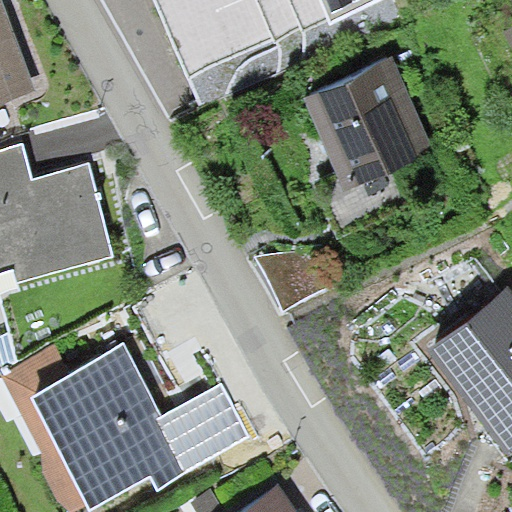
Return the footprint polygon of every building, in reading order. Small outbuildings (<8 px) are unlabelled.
[(1,0),(0,0),(0,104),(38,89),(15,34),(1,0)] [(372,0),(157,0),(190,77),(372,0)] [(511,27),(501,34),(511,53),(511,27)] [(435,149),(394,56),(303,97),(319,134),(344,189),(435,149)] [(23,146),(0,152),(0,272),(14,269),(18,284),(116,256),(98,195),(90,164),(32,180),(23,146)] [(322,248),(255,256),(283,311),(343,278),(322,248)] [(0,294),(1,294),(18,284),(14,269),(0,272),(0,294)] [(511,448),(511,290),(509,287),(428,350),(453,383),(507,452),(511,448)] [(30,396),(70,374),(55,345),(3,377),(43,453),(43,470),(57,501),(70,511),(72,511),(89,503),(30,396)] [(145,383),(124,345),(70,374),(30,396),(89,503),(91,508),(149,476),(156,489),(186,473),(156,419),(163,415),(145,383)] [(249,436),(221,384),(163,415),(156,419),(186,473),(249,436)] [(297,511),(278,485),(240,511),(297,511)]
